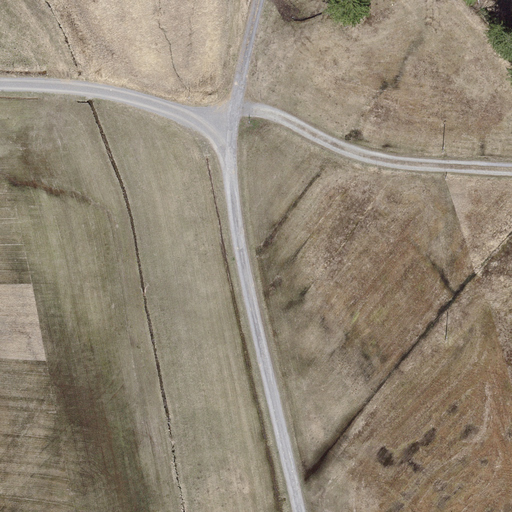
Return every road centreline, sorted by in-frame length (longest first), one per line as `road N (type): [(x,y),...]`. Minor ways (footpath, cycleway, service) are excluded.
road 1 (track): [(238,108),(233,190),(241,243),(302,511)]
road 2 (track): [(238,108),(344,163),(511,166)]
road 3 (track): [(0,87),(238,108)]
